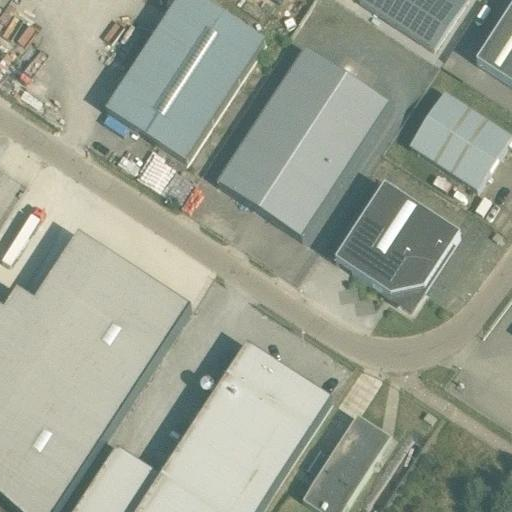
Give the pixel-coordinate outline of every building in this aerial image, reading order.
[(187,170),(267,49),(193,0),(184,0),(107,117),(187,170)] [(511,14),(477,68),(511,90),(511,14)] [(391,110),(306,55),(218,190),(303,245),(391,110)] [(511,145),(511,142),(446,99),(411,153),(478,197),(511,145)] [(425,296),(454,252),(461,242),(386,192),(337,268),(392,303),(425,296)] [(0,310),(0,504),(8,511),(61,511),(194,311),(85,239),(42,309),(23,295),(9,317),(0,310)] [(118,452),(78,511),(264,511),(333,407),(248,351),(163,482),(118,452)] [(305,506),(313,511),(348,511),(392,445),(358,423),(305,506)]
